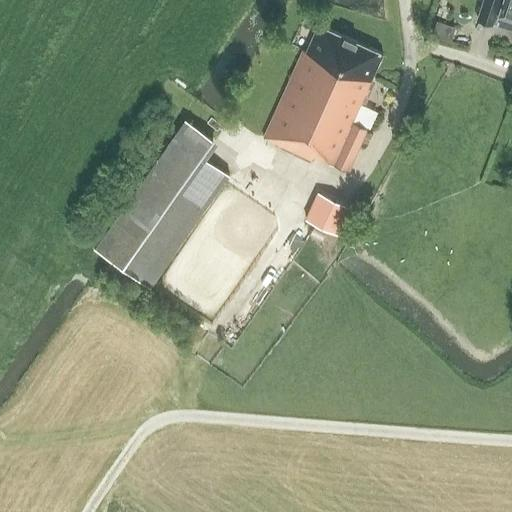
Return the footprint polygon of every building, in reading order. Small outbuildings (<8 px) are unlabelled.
[(511,0),(484,0),(478,19),(511,29),(511,0)] [(437,21),(432,35),(451,42),(456,27),(437,21)] [(303,50),(264,137),(313,160),(315,155),(349,170),(368,128),(354,122),(369,89),(367,88),(383,53),(319,24),(306,51),(303,50)] [(474,32),(458,26),(453,40),(469,46),(474,32)] [(118,214),(95,250),(151,287),(230,174),(202,155),(215,138),(187,117),(118,214)] [(351,206),(330,195),(317,219),(338,230),(351,206)]
